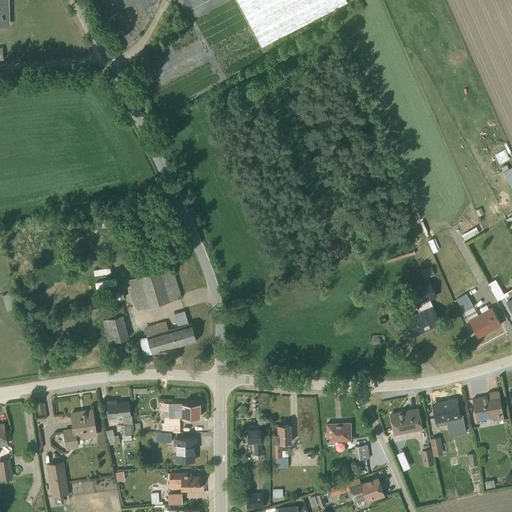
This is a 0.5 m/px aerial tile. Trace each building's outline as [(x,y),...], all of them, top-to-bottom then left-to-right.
[(7,0),(0,0),(0,23),(8,23),(7,0)] [(239,0),(259,43),(348,3),(346,0),(239,0)] [(500,143),(490,149),(497,161),(507,155),(500,143)] [(502,172),(511,186),(511,185),(511,163),(511,162),(501,167),(503,171),(502,172)] [(107,215),(91,219),(94,231),(110,226),(107,215)] [(383,249),(387,262),(415,253),(410,240),(383,249)] [(137,279),(128,281),(136,309),(180,295),(172,268),(151,274),(148,265),(134,269),(137,279)] [(423,279),(434,275),(431,266),(420,270),(423,279)] [(504,296),(511,309),(511,287),(504,292),(495,278),(487,283),(497,300),(504,296)] [(405,318),(413,334),(439,322),(429,299),(437,295),(429,280),(407,291),(417,312),(405,318)] [(472,304),(466,293),(455,298),(462,310),(472,304)] [(8,309),(16,306),(13,295),(4,297),(8,309)] [(103,319),(110,343),(117,341),(118,346),(127,343),(126,338),(128,338),(122,315),(124,314),(121,304),(103,309),(106,319),(103,319)] [(481,312),(468,319),(477,336),(501,323),(491,306),(488,308),(486,304),(479,308),(481,312)] [(139,339),(143,355),(194,340),(185,309),(174,312),(178,325),(168,328),(166,320),(144,327),(147,337),(139,339)] [(369,334),(370,343),(384,342),(383,333),(369,334)] [(488,395),(472,398),(476,420),(492,417),(492,420),(503,418),(498,390),(488,392),(488,395)] [(457,398),(432,403),(435,423),(451,420),(453,429),(468,426),(466,415),(460,416),(457,398)] [(107,401),(109,418),(122,416),(122,424),(121,424),(122,435),(123,435),(124,440),(131,439),(131,432),(133,432),(132,414),(129,415),(128,402),(116,403),(116,400),(107,401)] [(199,403),(169,403),(169,411),(164,411),(164,424),(161,424),(161,431),(171,431),(180,431),(180,416),(199,416),(199,403)] [(417,408),(391,413),(394,433),(421,428),(417,408)] [(96,435),(92,409),(72,412),(74,427),(63,429),(66,448),(78,446),(77,438),(96,435)] [(326,423),(327,440),(350,439),(349,422),(326,423)] [(277,433),(274,433),(275,467),(288,466),(287,456),(282,456),(282,442),(291,442),(290,424),(277,424),(277,433)] [(254,454),(261,453),(260,426),(247,426),(247,435),(245,435),(245,442),(254,441),(254,454)] [(112,428),(105,430),(108,444),(120,442),(118,434),(114,435),(112,428)] [(171,441),(171,431),(161,431),(155,431),(155,441),(171,441)] [(441,454),(438,437),(431,438),(434,455),(441,454)] [(175,445),(175,460),(194,460),(193,446),(196,446),(196,438),(173,438),(173,445),(175,445)] [(355,456),(357,467),(367,466),(366,458),(369,458),(367,443),(354,445),(355,448),(351,448),(352,456),(355,456)] [(420,449),(424,465),(434,463),(430,447),(420,449)] [(478,463),(476,452),(468,453),(470,465),(478,463)] [(10,458),(0,459),(0,478),(13,476),(10,458)] [(68,492),(63,460),(47,463),(52,495),(68,492)] [(125,479),(124,471),(116,472),(117,481),(125,479)] [(181,482),(181,489),(199,489),(198,475),(190,475),(190,472),(169,472),(170,482),(181,482)] [(374,499),(382,496),(377,477),(360,481),(358,477),(328,487),(331,495),(349,489),(351,496),(352,496),(353,499),(364,496),(365,499),(373,497),(374,499)] [(281,488),(272,489),(273,501),(285,500),(285,494),(282,494),(281,488)] [(158,492),(151,493),(152,505),(162,504),(162,501),(158,501),(158,492)] [(182,492),(167,493),(168,504),(182,502),(182,492)] [(263,506),(262,492),(246,493),(247,507),(263,506)] [(315,494),(320,506),(325,504),(321,492),(315,494)] [(317,504),(314,494),(308,496),(311,506),(317,504)]
